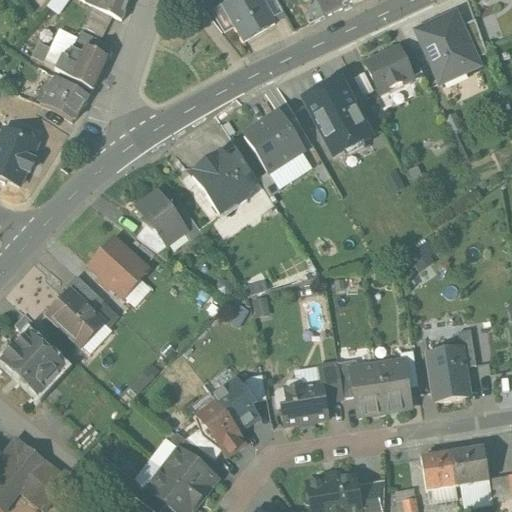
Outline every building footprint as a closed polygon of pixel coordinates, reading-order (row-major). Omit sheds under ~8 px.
[(53,0),(49,7),(61,15),(70,0),(53,0)] [(90,0),(89,6),(94,8),(112,17),(122,22),(128,0),(90,0)] [(238,0),(224,8),(245,44),(276,26),(260,0),(238,0)] [(316,0),(325,18),(352,5),(349,0),(316,0)] [(471,0),(477,13),(508,0),(471,0)] [(312,1),(301,6),(310,25),(321,20),(312,1)] [(112,17),(94,8),(83,29),(102,39),(112,17)] [(455,16),(417,33),(440,84),(478,67),(460,28),(455,16)] [(474,21),(460,28),(475,60),(486,55),(474,21)] [(82,34),(74,51),(85,56),(89,49),(95,40),(82,34)] [(113,48),(95,40),(89,49),(109,59),(113,48)] [(410,48),(399,53),(411,78),(422,73),(410,48)] [(74,51),(69,60),(64,57),(58,67),(55,72),(92,91),(109,59),(89,49),(85,56),(74,51)] [(398,51),(365,66),(379,97),(412,82),(411,78),(399,53),(398,51)] [(29,89),(4,76),(1,81),(0,82),(0,89),(13,96),(23,100),(29,89)] [(57,79),(40,107),(52,111),(72,124),(88,98),(57,79)] [(341,84),(303,104),(334,162),(372,142),(341,84)] [(250,107),(258,102),(254,96),(247,101),(250,107)] [(278,117),(244,139),(268,176),(269,178),(303,156),(278,117)] [(4,132),(0,142),(0,179),(19,188),(25,173),(29,173),(33,164),(30,162),(36,146),(4,132)] [(221,158),(191,179),(220,219),(235,208),(239,210),(247,204),(247,199),(249,198),(232,173),(233,169),(228,162),(223,161),(221,158)] [(279,194),(269,178),(268,176),(258,183),(270,201),(279,194)] [(175,214),(162,196),(141,212),(150,224),(147,228),(150,230),(157,235),(159,233),(171,249),(189,236),(191,235),(175,214)] [(184,208),(175,214),(191,235),(189,236),(195,243),(204,237),(184,208)] [(159,233),(157,235),(150,230),(141,241),(162,256),(171,249),(159,233)] [(438,259),(427,243),(409,255),(421,272),(438,259)] [(146,272),(116,245),(92,272),(101,280),(98,284),(106,291),(109,288),(122,299),(146,272)] [(103,305),(77,280),(66,291),(71,296),(72,296),(93,316),(103,305)] [(93,316),(72,296),(71,296),(49,320),(78,347),(101,323),(93,316)] [(51,342),(25,317),(15,328),(27,340),(27,339),(42,353),(51,342)] [(461,353),(464,371),(476,369),(470,333),(457,336),(460,353),(461,353)] [(42,353),(27,339),(27,340),(3,365),(39,399),(40,397),(38,395),(46,387),(51,386),(63,373),(42,353)] [(460,353),(427,359),(435,404),(468,399),(464,371),(461,353),(460,353)] [(413,355),(395,358),(396,367),(403,365),(407,392),(419,390),(413,355)] [(356,364),(337,367),(344,402),(355,401),(351,373),(357,372),(356,364)] [(396,367),(376,369),(384,416),(385,416),(385,413),(395,411),(398,414),(410,412),(407,392),(403,365),(396,367)] [(337,367),(318,371),(320,387),(322,387),(325,406),(344,402),(337,367)] [(357,372),(351,373),(355,401),(358,421),(365,420),(367,416),(382,414),(383,417),(384,416),(376,369),(357,372)] [(262,379),(250,381),(239,389),(250,403),(252,402),(254,405),(266,403),(262,379)] [(235,383),(212,400),(217,407),(238,436),(257,421),(249,411),(253,408),(250,403),(239,389),(235,383)] [(302,386),(297,383),(287,384),(284,389),(287,410),(281,411),(284,431),(327,424),(325,406),(322,387),(320,387),(302,390),(302,386)] [(217,407),(195,423),(199,433),(202,440),(221,455),(227,459),(228,459),(235,454),(245,446),(238,436),(217,407)] [(199,433),(186,443),(205,458),(214,465),(221,455),(202,440),(199,433)] [(186,443),(176,436),(169,445),(178,452),(198,467),(205,458),(186,443)] [(47,511),(71,483),(17,441),(0,462),(0,502),(9,510),(21,495),(42,511),(47,511)] [(485,450),(454,455),(459,489),(491,483),(490,481),(485,450)] [(178,452),(162,473),(202,503),(217,483),(198,467),(178,452)] [(454,455),(422,460),(428,494),(459,489),(454,455)] [(194,511),(202,503),(162,473),(146,493),(165,508),(170,511),(194,511)] [(354,479),(307,486),(308,494),(305,494),(302,498),(304,504),(307,507),(310,506),(311,511),(360,511),(356,487),(354,479)] [(504,479),(490,481),(491,483),(494,502),(508,500),(504,479)] [(383,511),(384,483),(356,487),(360,511),(383,511)] [(146,493),(146,494),(137,486),(130,495),(150,511),(162,511),(165,508),(146,493)] [(419,511),(417,502),(406,504),(407,511),(419,511)]
